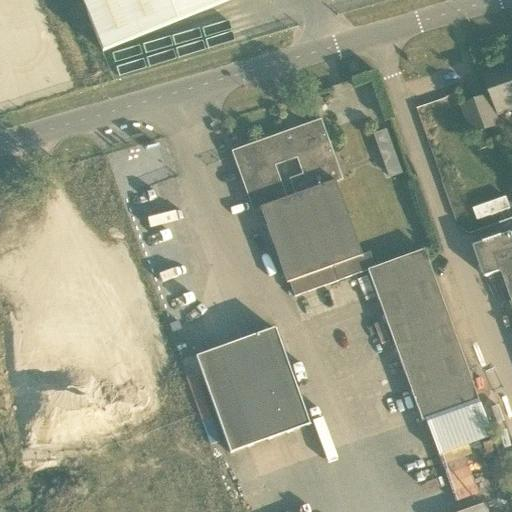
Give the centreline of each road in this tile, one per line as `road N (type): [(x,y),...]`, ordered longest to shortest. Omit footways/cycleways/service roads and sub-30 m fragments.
road 1 (unclassified): [(0,144),(500,0)]
road 2 (unknown): [(179,92),(245,276),(308,374),(366,511)]
road 3 (unknown): [(377,35),(511,388)]
